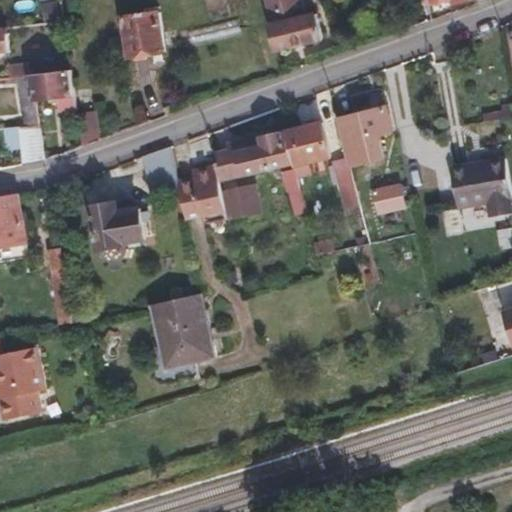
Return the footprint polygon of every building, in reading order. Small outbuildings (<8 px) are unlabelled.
[(0,20),(0,31),(7,31),(7,34),(67,32),(62,0),(29,0),(4,1),(6,20),(0,20)] [(309,0),(277,0),(263,3),(275,57),(322,45),(313,5),(311,6),(309,0)] [(422,0),(425,10),(450,2),(452,9),(486,0),(422,0)] [(160,15),(125,21),(131,62),(166,57),(160,15)] [(0,31),(0,55),(9,55),(7,34),(7,31),(0,31)] [(10,71),(11,80),(31,78),(30,69),(10,71)] [(31,78),(34,104),(57,101),(75,98),(72,74),(31,78)] [(77,113),(75,98),(57,101),(60,115),(77,113)] [(36,120),(34,104),(28,105),(30,121),(36,120)] [(384,114),(337,125),(347,167),(348,173),(383,166),(378,142),(390,140),(384,114)] [(98,147),(94,117),(78,119),(82,152),(98,147)] [(40,128),(37,129),(18,130),(21,150),(23,168),(23,169),(46,165),(40,128)] [(18,130),(2,132),(5,153),(21,150),(18,130)] [(286,137),(296,182),(309,179),(307,168),(329,164),(322,130),(286,137)] [(216,171),(220,188),(288,172),(282,142),(213,157),(216,167),(216,171)] [(170,153),(157,158),(162,185),(176,182),(175,180),(170,153)] [(348,173),(347,167),(332,169),(342,218),(357,215),(348,173)] [(502,167),(449,175),(456,215),(485,210),(487,225),(508,221),(505,206),(509,206),(502,167)] [(194,176),(206,230),(229,226),(223,199),(220,188),(216,171),(194,176)] [(194,176),(175,180),(176,182),(187,234),(206,230),(194,176)] [(299,197),(296,184),(284,187),(287,200),(299,197)] [(237,195),(223,199),(229,226),(243,222),(237,195)] [(401,195),(374,201),(378,222),(405,216),(401,195)] [(17,200),(0,203),(0,252),(25,249),(17,200)] [(118,209),(93,213),(100,255),(126,251),(125,247),(146,244),(143,230),(148,229),(147,221),(141,222),(140,214),(119,218),(118,209)] [(71,308),(62,254),(48,256),(60,331),(74,328),(71,308)] [(199,300),(151,310),(161,358),(153,363),(149,369),(149,376),(151,384),(156,388),(164,391),(195,383),(192,367),(212,363),(199,300)] [(82,306),(71,308),(74,328),(82,326),(84,326),(82,306)] [(511,318),(502,322),(511,351),(511,318)] [(3,343),(0,344),(0,388),(7,423),(45,416),(41,393),(47,392),(39,350),(5,357),(3,343)]
